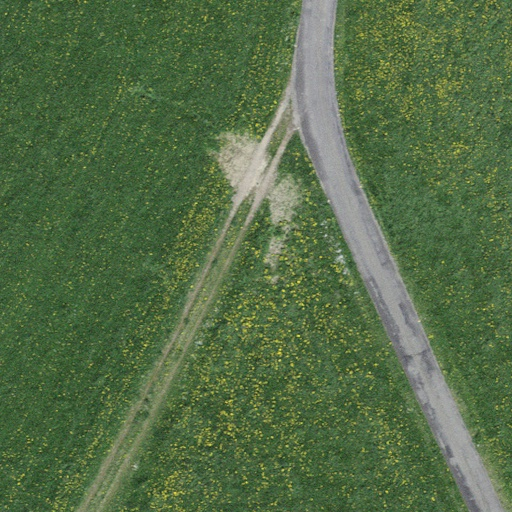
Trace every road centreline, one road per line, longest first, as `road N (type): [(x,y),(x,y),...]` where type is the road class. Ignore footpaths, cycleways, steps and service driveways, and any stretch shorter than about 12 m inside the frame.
road 1 (unclassified): [(324,0),(308,103),(491,511)]
road 2 (track): [(95,511),(308,103)]
